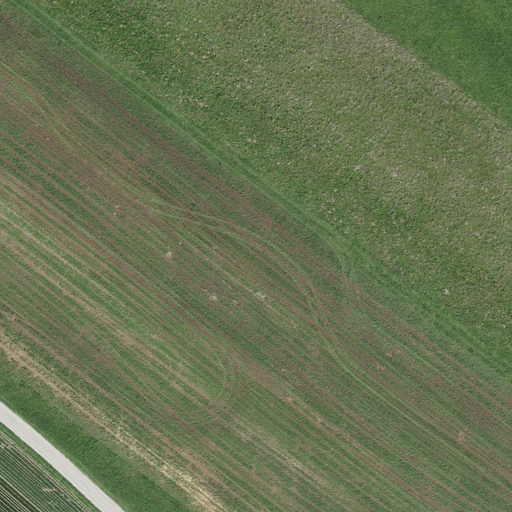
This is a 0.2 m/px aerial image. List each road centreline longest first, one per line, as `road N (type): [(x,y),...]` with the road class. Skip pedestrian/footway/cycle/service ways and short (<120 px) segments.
road 1 (track): [(511,381),(24,0)]
road 2 (unclassified): [(0,424),(106,511)]
